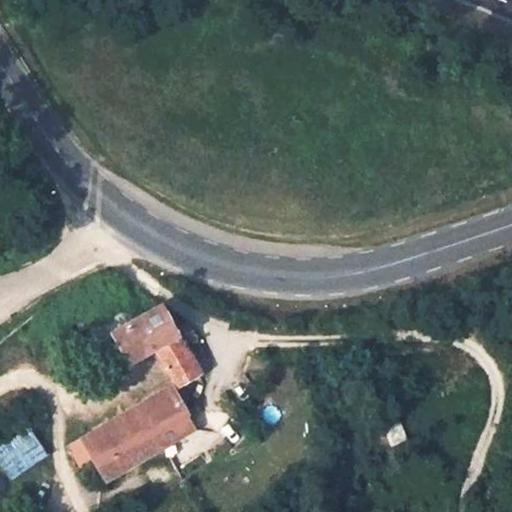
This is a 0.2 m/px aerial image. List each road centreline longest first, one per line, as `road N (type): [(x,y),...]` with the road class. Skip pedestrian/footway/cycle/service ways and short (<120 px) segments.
road 1 (tertiary): [(0,65),(53,147),(109,207),(181,250),(282,275),(382,270),(511,229)]
road 2 (unknown): [(98,221),(200,320),(243,341),(416,327),(484,347)]
